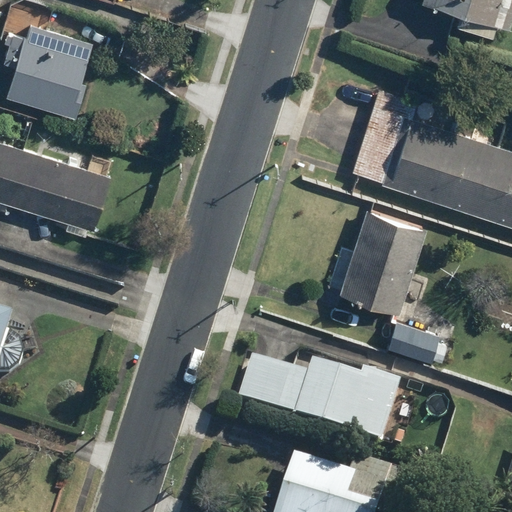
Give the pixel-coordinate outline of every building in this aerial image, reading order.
[(511,0),(437,0),(511,23),(511,0)] [(16,88),(81,108),(101,41),(36,22),(16,88)] [(417,111),(419,112),(424,98),(381,83),(349,171),(395,184),(417,111)] [(511,220),(511,140),(419,112),(417,111),(395,184),(511,220)] [(0,191),(99,223),(116,171),(0,133),(0,191)] [(428,223),(369,204),(342,287),(401,306),(428,223)] [(0,360),(16,311),(0,305),(0,360)] [(442,328),(397,313),(389,339),(434,354),(442,328)] [(386,441),(405,378),(367,367),(365,373),(311,356),(307,370),(255,355),(242,397),(386,441)] [(382,511),(392,481),(298,451),(277,511),(382,511)]
